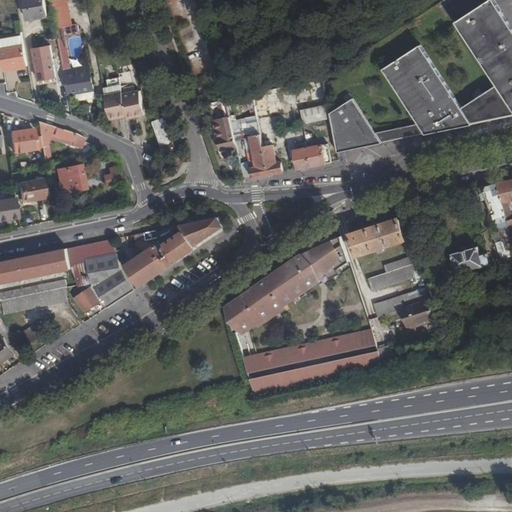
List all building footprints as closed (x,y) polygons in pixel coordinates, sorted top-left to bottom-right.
[(29,0),(33,20),(52,16),(49,0),(29,0)] [(70,0),(51,0),(57,27),(66,26),(74,24),(70,0)] [(497,85),(511,108),(511,26),(495,0),(491,0),(458,22),(497,85)] [(66,26),(57,27),(64,69),(73,67),(66,26)] [(2,40),(7,71),(33,67),(27,35),(2,40)] [(44,81),(61,77),(55,46),(39,49),(44,81)] [(419,123),(427,135),(475,125),(463,107),(423,46),(386,70),(419,123)] [(73,67),(64,69),(69,93),(76,92),(77,97),(78,98),(79,100),(81,101),(82,101),(93,99),(93,98),(94,98),(95,97),(95,96),(96,94),(95,93),(95,92),(89,64),(73,67)] [(326,79),(296,86),(299,102),(296,103),(298,111),(304,110),(331,105),(326,79)] [(463,107),(475,125),(511,117),(511,108),(497,85),(463,107)] [(261,116),(261,119),(272,117),(284,114),(286,114),(283,101),(287,88),(256,94),(259,108),(261,116)] [(126,90),(109,94),(115,125),(132,122),(132,124),(149,121),(144,97),(128,100),(126,90)] [(230,100),(233,115),(240,113),(237,99),(230,100)] [(350,103),(377,146),(427,135),(419,123),(377,132),(356,99),(350,103)] [(341,154),(377,146),(350,103),(333,114),(333,116),(341,154)] [(331,105),(304,110),(306,122),(333,116),(333,114),(331,105)] [(251,118),(261,116),(259,108),(254,109),(249,110),(251,118)] [(286,114),(284,114),(286,126),(306,122),(304,110),(298,111),(286,114)] [(284,114),(272,117),(274,129),(286,127),(286,126),(284,114)] [(241,145),(234,116),(218,120),(225,149),(241,145)] [(261,119),(261,116),(251,118),(260,166),(255,167),(257,177),(273,174),(267,146),(261,119)] [(75,133),(43,123),(46,138),(56,141),(87,150),(90,143),(87,141),(89,139),(79,134),(75,133)] [(169,124),(157,128),(167,158),(180,153),(169,124)] [(17,134),(20,154),(42,150),(38,131),(17,134)] [(56,141),(46,138),(50,163),(57,162),(54,147),(56,141)] [(267,146),(273,174),(287,171),(285,161),(280,162),(277,144),(267,146)] [(311,148),(314,166),(334,162),(331,144),(311,148)] [(314,166),(311,148),(298,150),(301,168),(314,166)] [(291,151),(294,170),(301,168),(298,150),(291,151)] [(127,183),(122,157),(116,158),(116,164),(113,165),(114,168),(112,169),(113,175),(107,176),(109,188),(127,183)] [(85,165),(63,169),(67,193),(89,189),(85,165)] [(24,182),(27,199),(49,195),(46,178),(24,182)] [(511,178),(497,182),(511,227),(511,178)] [(511,227),(497,182),(485,185),(491,199),(495,211),(499,223),(502,227),(508,226),(510,235),(502,237),(502,240),(497,242),(500,253),(511,249),(511,227)] [(485,185),(477,187),(481,202),(491,199),(485,185)] [(20,198),(0,201),(0,208),(2,221),(23,217),(20,198)] [(412,210),(410,201),(399,204),(402,213),(412,210)] [(129,263),(143,285),(174,265),(200,247),(198,245),(227,225),(222,216),(184,224),(187,229),(166,243),(172,252),(168,255),(160,244),(129,263)] [(352,232),(359,254),(407,238),(400,216),(352,232)] [(140,242),(150,240),(148,232),(138,234),(140,242)] [(242,296),(230,303),(238,329),(246,327),(252,325),(252,328),(263,321),(264,323),(271,318),(271,316),(277,312),(273,306),(277,304),(279,308),(290,303),(287,299),(312,285),(313,286),(320,282),(316,276),(321,274),(322,277),(340,268),(339,263),(352,259),(344,235),(339,237),(334,238),(332,235),(321,243),(312,248),(307,252),(309,255),(306,258),(304,255),(303,256),(298,259),(298,258),(279,271),(277,273),(262,283),(264,286),(260,288),(259,286),(258,286),(258,287),(254,290),(253,289),(242,296)] [(118,238),(73,247),(77,267),(93,262),(93,259),(121,253),(118,238)] [(301,253),(303,256),(304,255),(306,258),(309,255),(307,252),(312,248),(321,243),(318,240),(312,246),(306,251),(301,253)] [(482,253),(479,245),(454,252),(459,271),(491,261),(488,252),(482,253)] [(73,247),(0,262),(0,282),(77,267),(73,247)] [(99,284),(79,297),(90,311),(108,299),(112,306),(139,288),(126,267),(125,267),(121,253),(93,259),(93,262),(96,275),(93,276),(99,284)] [(417,260),(415,254),(386,263),(388,270),(417,260)] [(421,272),(417,260),(388,270),(369,276),(373,287),(421,272)] [(316,276),(320,282),(340,268),(322,277),(321,274),(316,276)] [(256,284),(258,287),(258,286),(259,286),(260,288),(264,286),(262,283),(277,273),(274,269),(263,280),(256,284)] [(0,319),(7,315),(0,303),(0,300),(7,299),(9,313),(73,299),(71,286),(70,279),(46,285),(0,294),(0,319)] [(426,285),(374,301),(379,314),(403,306),(408,323),(435,314),(426,285)] [(273,306),(277,312),(290,303),(279,308),(277,304),(273,306)] [(52,331),(45,320),(29,331),(36,342),(52,331)] [(297,344),(247,355),(252,370),(345,349),(378,342),(373,326),(340,334),(319,339),(322,351),(300,355),(297,344)] [(0,364),(4,361),(5,363),(21,352),(9,334),(0,339),(0,364)] [(319,339),(297,344),(300,355),(322,351),(319,339)] [(380,348),(386,366),(399,363),(392,342),(380,345),(380,348)] [(254,377),(260,394),(353,373),(386,366),(380,348),(254,377)]
